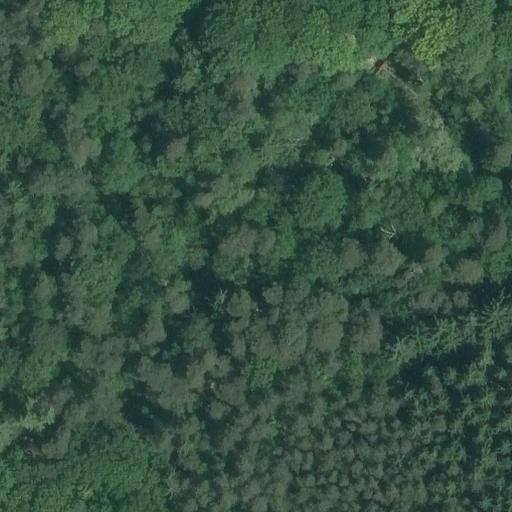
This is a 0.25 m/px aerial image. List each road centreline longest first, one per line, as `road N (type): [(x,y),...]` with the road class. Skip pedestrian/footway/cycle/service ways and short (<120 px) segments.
road 1 (track): [(511,303),(0,454)]
road 2 (track): [(162,511),(133,413),(0,121)]
